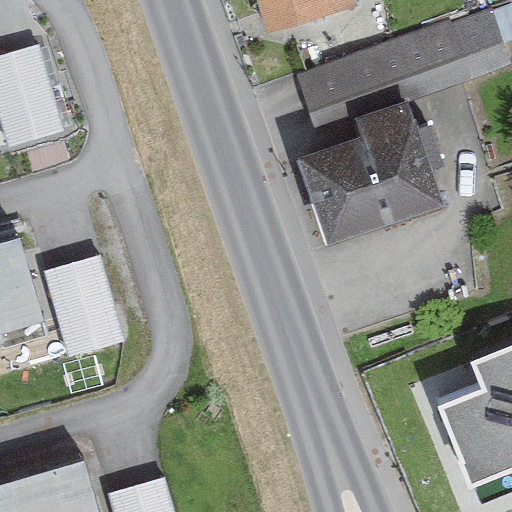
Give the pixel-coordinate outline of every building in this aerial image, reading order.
[(266,0),(275,30),(360,5),(358,0),(266,0)] [(506,72),(486,11),(301,73),(322,134),(506,72)] [(0,82),(9,138),(62,129),(47,39),(0,47),(0,82)] [(367,133),(310,152),(339,239),(451,202),(438,165),(448,161),(436,124),(422,128),(414,107),(364,124),(367,133)] [(0,322),(40,311),(15,222),(0,226),(0,322)] [(103,251),(42,266),(64,351),(125,335),(103,251)] [(511,438),(511,327),(480,340),(491,368),(446,386),(474,454),(511,438)] [(0,511),(99,511),(81,444),(0,466),(0,511)] [(116,486),(123,511),(176,511),(165,472),(116,486)]
